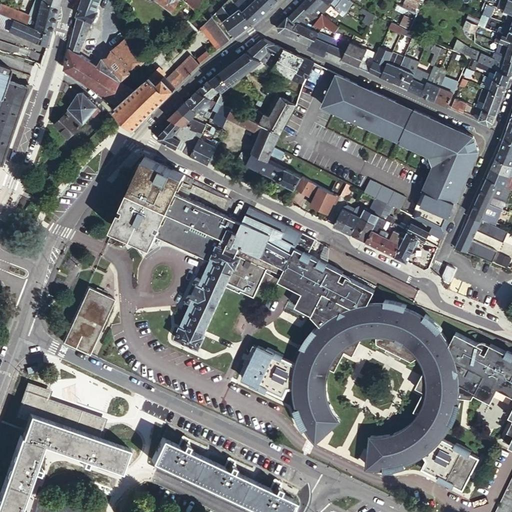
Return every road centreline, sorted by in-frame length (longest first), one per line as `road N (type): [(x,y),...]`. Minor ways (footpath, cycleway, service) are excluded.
road 1 (unclassified): [(325,478),(18,333)]
road 2 (residential): [(137,139),(428,285)]
road 3 (residential): [(264,29),(495,132)]
road 4 (tertiary): [(73,0),(3,203)]
road 5 (tertiary): [(137,139),(264,29)]
road 6 (residential): [(495,132),(428,285)]
road 7 (tertiary): [(42,267),(61,228),(137,139)]
